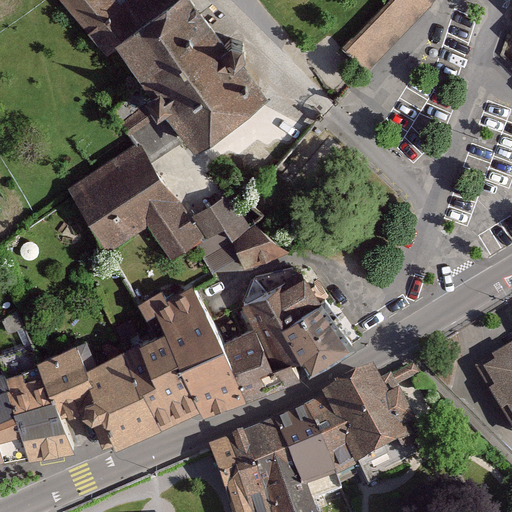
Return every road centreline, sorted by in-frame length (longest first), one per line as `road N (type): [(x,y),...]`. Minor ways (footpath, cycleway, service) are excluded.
road 1 (primary): [(24,511),(322,383),(484,298)]
road 2 (unclassified): [(484,298),(441,226),(507,0)]
